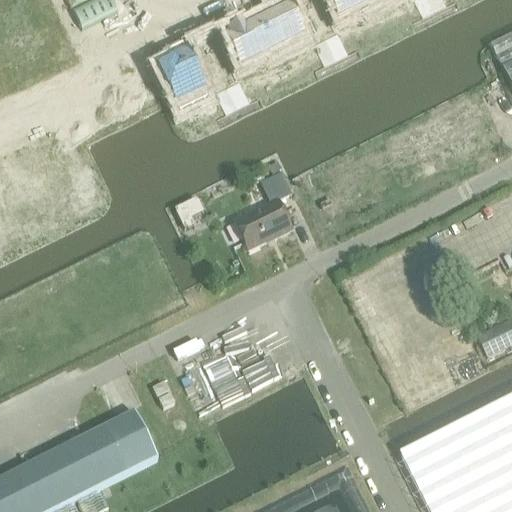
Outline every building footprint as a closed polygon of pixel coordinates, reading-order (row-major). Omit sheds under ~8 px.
[(325,0),(337,23),(367,8),(368,7),(364,0),(325,0)] [(364,0),(368,7),(367,8),(369,12),(393,0),(364,0)] [(425,0),(410,0),(419,16),(421,21),(433,15),(425,0)] [(440,0),(425,0),(433,15),(445,9),(443,4),(440,0)] [(268,21),(255,27),(270,56),(269,56),(271,61),(303,45),(287,12),(284,13),(283,11),(267,19),(268,21)] [(227,41),(224,43),(239,71),(269,56),(270,56),(255,27),(243,33),(242,31),(226,39),(227,41)] [(336,36),(324,42),(335,64),(347,58),(344,53),(336,36)] [(511,37),(489,49),(496,63),(501,73),(502,72),(511,66),(511,37)] [(324,42),(312,48),(320,64),(323,70),(335,64),(324,42)] [(169,69),(157,76),(167,96),(168,97),(169,97),(178,116),(181,114),(206,102),(186,61),(185,62),(183,58),(167,65),(169,69)] [(511,66),(502,72),(511,93),(511,66)] [(238,85),(226,91),(237,112),(248,106),(246,101),(238,85)] [(226,91),(214,97),(222,113),(225,118),(237,112),(226,91)] [(276,165),(266,171),(271,179),(281,173),(276,165)] [(174,212),(180,226),(184,233),(193,228),(189,221),(202,215),(196,202),(174,212)] [(266,243),(291,230),(277,203),(234,225),(249,254),(267,245),(266,243)] [(131,311),(131,306),(129,302),(125,296),(119,292),(115,291),(111,291),(105,292),(100,295),(98,297),(94,303),(93,308),(92,311),(94,319),(99,325),(101,327),(105,329),(112,330),(118,329),(122,327),(125,325),(129,319),(131,315),(131,311)] [(78,324),(77,319),(74,314),(70,312),(64,311),(59,313),(56,315),(53,320),(53,324),(54,329),(56,332),(61,335),(64,336),(70,335),(73,333),(77,329),(78,324)] [(486,362),(511,349),(511,322),(476,339),(486,362)] [(186,389),(199,417),(276,382),(256,338),(210,358),(211,361),(193,369),(199,383),(186,389)] [(511,511),(511,404),(401,460),(427,511),(511,511)] [(154,458),(133,416),(0,482),(0,511),(55,511),(156,462),(154,458)] [(363,511),(352,485),(289,511),(363,511)] [(106,511),(99,497),(77,508),(79,511),(106,511)]
